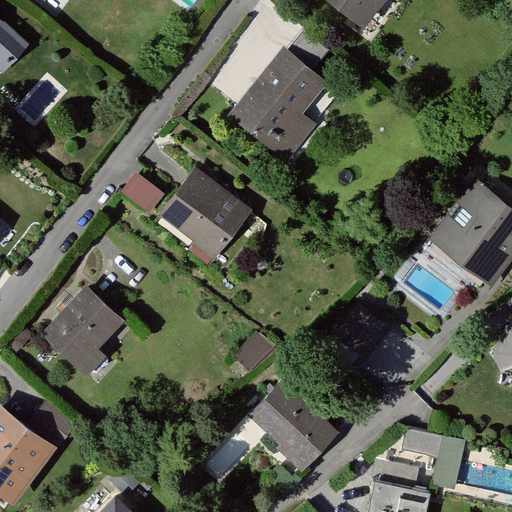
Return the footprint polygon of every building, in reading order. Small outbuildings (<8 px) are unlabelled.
[(319,0),(362,33),(388,0),(387,0),(319,0)] [(0,69),(4,73),(28,44),(0,20),(0,69)] [(280,51),(227,120),(275,157),(328,88),(280,51)] [(137,165),(122,187),(154,208),(168,187),(137,165)] [(191,169),(154,219),(211,261),(248,211),(191,169)] [(511,222),(467,189),(427,241),(490,289),(511,259),(511,222)] [(84,288),(40,336),(85,378),(103,358),(93,349),(119,321),(84,288)] [(391,325),(359,301),(335,332),(367,357),(391,325)] [(511,314),(506,317),(494,348),(508,376),(511,377),(511,314)] [(283,375),(247,418),(306,469),(343,426),(283,375)] [(65,434),(77,413),(47,395),(35,416),(65,434)] [(34,434),(0,411),(0,497),(12,505),(36,469),(18,457),(34,434)] [(427,511),(433,488),(377,475),(367,511),(427,511)] [(83,511),(128,511),(103,489),(83,511)]
